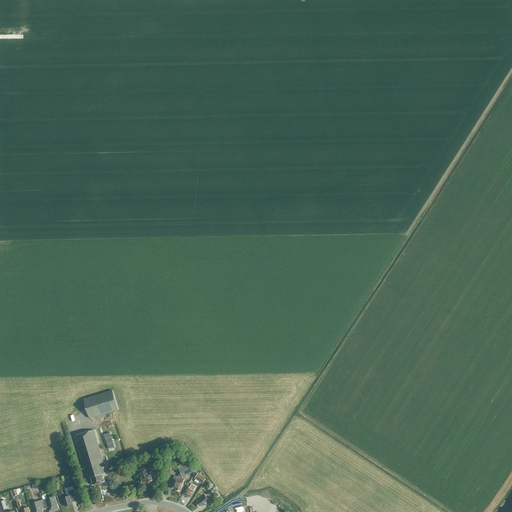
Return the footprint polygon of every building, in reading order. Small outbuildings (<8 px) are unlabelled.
[(91,418),(119,410),(113,390),(84,399),(91,418)] [(106,474),(103,467),(104,467),(103,463),(104,463),(94,430),(74,436),(86,475),(88,475),(90,479),(92,478),(94,485),(105,482),(103,475),(106,474)] [(111,432),(105,434),(109,448),(115,447),(111,432)] [(177,465),(179,470),(181,473),(177,476),(175,476),(173,482),(175,482),(173,487),(174,488),(177,489),(178,490),(179,491),(180,491),(181,491),(184,482),(185,479),(181,478),(196,470),(193,463),(191,459),(177,465)] [(153,481),(151,473),(149,467),(139,469),(140,475),(141,475),(142,477),(143,483),(148,481),(148,482),(153,481)] [(198,473),(195,478),(203,483),(206,478),(198,473)] [(192,484),(191,486),(190,487),(189,487),(185,493),(191,497),(195,490),(194,490),(197,486),(192,484)] [(65,488),(66,492),(68,496),(64,498),(66,506),(73,504),(71,498),(77,497),(73,485),(65,488)] [(59,508),(55,496),(47,499),(46,494),(42,495),(44,500),(46,508),(50,507),(51,511),(59,508)] [(201,505),(202,506),(210,501),(205,495),(198,500),(199,502),(197,503),(200,507),(201,505)] [(43,511),(43,509),(46,508),(44,500),(32,503),(34,511),(43,511)]
